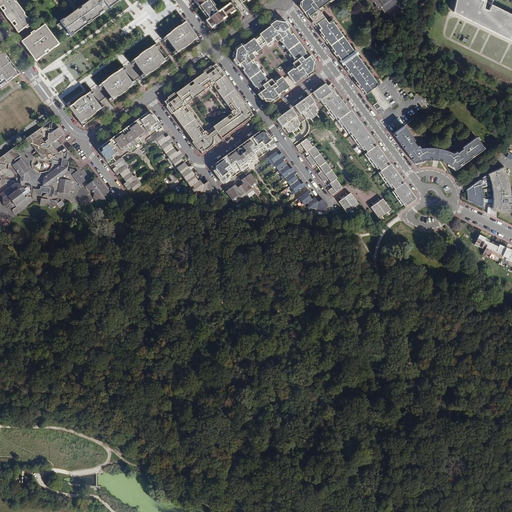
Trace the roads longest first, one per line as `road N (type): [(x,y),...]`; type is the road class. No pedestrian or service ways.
road 1 (track): [(58,344),(139,292),(221,292),(285,304),(511,398)]
road 2 (track): [(410,214),(386,226),(376,246),(375,294),(363,334),(317,378),(253,419),(235,446),(226,473),(236,511)]
road 3 (track): [(325,511),(58,344),(0,344)]
road 4 (track): [(0,426),(84,436),(222,511)]
road 5 (track): [(125,461),(39,476),(58,495),(90,496),(111,511)]
road 6 (residential): [(333,68),(424,190)]
road 7 (residential): [(0,31),(79,133)]
